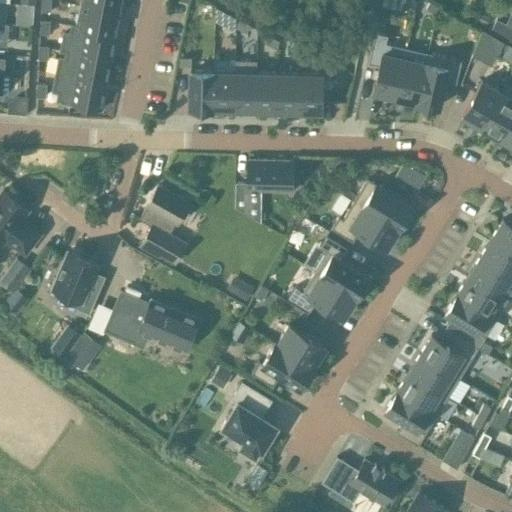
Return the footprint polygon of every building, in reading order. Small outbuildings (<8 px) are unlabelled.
[(51,0),(41,0),(41,9),(50,10),(51,0)] [(81,0),(80,6),(120,14),(122,0),(81,0)] [(437,13),(440,6),(430,0),(426,7),(437,13)] [(116,38),(120,14),(80,6),(77,24),(72,23),(71,29),(116,38)] [(511,10),(505,8),(495,30),(511,37),(511,10)] [(247,31),(250,24),(240,18),(236,25),(247,31)] [(50,19),(40,19),(40,31),(49,32),(50,19)] [(504,40),(482,28),(472,53),(491,63),(504,40)] [(111,61),(116,38),(71,29),(70,32),(64,31),(61,49),(67,50),(66,52),(111,61)] [(265,41),(275,47),(279,40),(269,34),(265,41)] [(300,53),(304,46),(294,41),(290,48),(300,53)] [(48,45),(39,44),(38,57),(48,58),(48,45)] [(315,52),(304,46),(300,53),(311,59),(315,52)] [(395,95),(404,56),(383,51),(373,90),(395,95)] [(427,51),(425,60),(426,60),(416,100),(438,105),(444,79),(456,82),(461,59),(427,51)] [(106,84),(111,61),(66,52),(65,57),(59,56),(56,74),(106,84)] [(425,60),(404,56),(395,95),(416,100),(426,60),(425,60)] [(179,57),(179,64),(191,65),(191,57),(179,57)] [(213,70),(191,69),(190,106),(212,107),(213,70)] [(235,70),(213,70),(212,107),(234,107),(235,70)] [(256,71),(235,70),(234,107),(255,108),(256,71)] [(278,71),(256,71),(255,108),(277,108),(278,71)] [(299,72),(278,71),(277,108),(298,109),(299,72)] [(322,73),(299,72),(298,109),(321,110),(322,73)] [(102,108),(106,84),(56,74),(53,89),(59,90),(57,100),(71,102),(102,108)] [(501,90),(500,90),(482,79),(462,114),(481,125),(501,90)] [(505,81),(500,90),(501,90),(481,125),(500,136),(511,114),(511,85),(509,84),(505,81)] [(46,83),(37,82),(36,95),(45,96),(46,83)] [(511,114),(500,136),(511,142),(511,114)] [(248,158),(247,188),(292,189),(293,159),(248,158)] [(424,174),(414,167),(405,181),(416,188),(424,174)] [(368,176),(354,198),(399,225),(412,204),(368,176)] [(188,201),(158,184),(139,217),(152,224),(140,245),(158,255),(160,253),(174,261),(185,241),(170,233),(176,221),(188,201)] [(29,208),(3,188),(0,192),(0,239),(3,242),(6,238),(25,252),(41,231),(28,221),(27,222),(21,218),(29,208)] [(399,225),(354,198),(343,217),(339,214),(331,226),(353,240),(359,229),(387,246),(399,225)] [(511,222),(503,217),(491,236),(511,249),(511,222)] [(328,250),(316,270),(356,295),(369,274),(342,258),(348,247),(327,233),(320,245),(328,250)] [(511,273),(511,249),(491,236),(480,255),(511,274),(511,273)] [(97,261),(69,250),(53,287),(63,291),(59,298),(89,311),(102,279),(91,275),(97,261)] [(0,278),(14,289),(32,265),(18,254),(0,277),(0,278)] [(511,274),(480,255),(468,273),(500,293),(500,292),(511,274)] [(356,295),(316,270),(303,290),(295,285),(288,296),(310,309),(317,298),(344,315),(356,295)] [(500,293),(468,273),(457,291),(497,316),(509,297),(500,292),(500,293)] [(149,301),(121,289),(104,328),(134,341),(139,328),(186,348),(199,318),(151,297),(149,301)] [(497,316),(457,291),(445,311),(485,335),(497,316)] [(65,354),(82,332),(69,321),(51,343),(65,354)] [(289,322),(277,341),(276,342),(313,365),(326,345),(289,322)] [(85,329),(67,353),(85,367),(103,342),(85,329)] [(432,332),(420,352),(460,376),(478,346),(457,333),(450,344),(432,332)] [(492,345),(482,339),(478,346),(488,352),(492,345)] [(276,342),(277,341),(275,340),(262,361),(259,359),(251,371),(273,384),(279,373),(300,386),(313,365),(276,342)] [(460,376),(420,352),(409,370),(448,395),(460,376)] [(226,384),(232,367),(217,363),(212,380),(226,384)] [(448,395),(409,370),(397,388),(437,413),(448,395)] [(231,398),(237,401),(222,425),(244,438),(240,444),(255,453),(258,447),(261,449),(276,424),(261,415),(271,398),(242,380),(231,398)] [(437,413),(397,388),(385,408),(404,419),(397,430),(418,443),(437,413)] [(511,396),(507,394),(502,405),(509,409),(511,402),(511,396)] [(484,403),(478,413),(485,417),(491,406),(484,403)] [(509,409),(502,405),(496,415),(503,419),(509,409)] [(485,417),(478,413),(472,423),(479,427),(485,417)] [(456,425),(444,458),(461,464),(473,432),(456,425)] [(486,432),(481,443),(488,447),(493,436),(486,432)] [(488,447),(481,443),(475,453),(482,457),(488,447)] [(337,455),(322,480),(332,487),(339,475),(383,502),(398,478),(365,458),(358,468),(337,455)] [(257,463),(247,479),(257,486),(267,469),(257,463)] [(418,490),(405,511),(446,511),(448,509),(418,490)]
